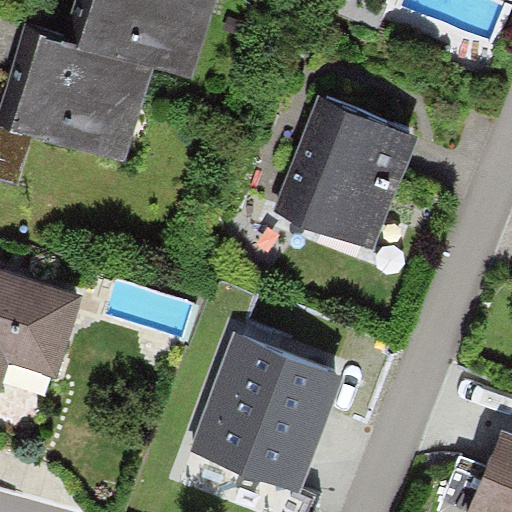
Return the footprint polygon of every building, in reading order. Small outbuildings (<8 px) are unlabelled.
[(79,0),(66,40),(156,69),(191,80),(216,0),(79,0)] [(385,0),(333,0),(332,2),(377,20),(385,0)] [(123,169),(156,69),(66,40),(29,27),(0,123),(0,128),(34,139),(123,169)] [(411,113),(322,79),(276,199),(322,216),(334,186),(377,202),(411,113)] [(0,179),(20,185),(34,139),(0,128),(0,179)] [(72,282),(0,261),(0,343),(52,357),(72,282)] [(326,351),(245,319),(212,401),(207,398),(195,428),(292,466),(310,421),(300,418),(326,351)] [(511,511),(511,421),(508,420),(473,511),(511,511)]
